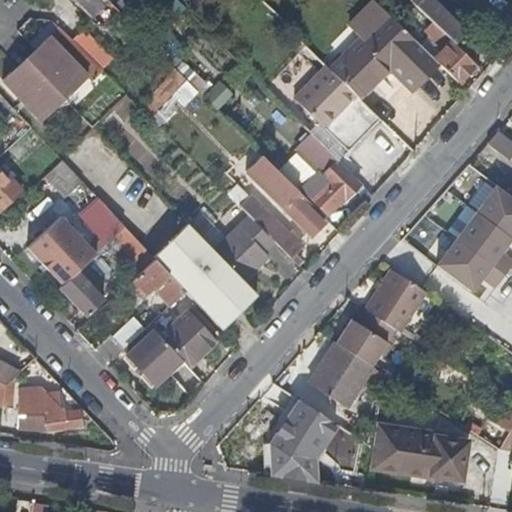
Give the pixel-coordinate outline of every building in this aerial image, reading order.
[(163,28),(183,7),(176,0),(149,0),(142,8),(163,28)] [(351,24),(364,37),(387,13),(374,0),(351,24)] [(417,0),(427,9),(423,13),(426,16),(438,27),(452,41),(475,62),(487,49),(435,0),(417,0)] [(391,64),(414,86),(437,62),(435,59),(387,13),(364,37),(391,64)] [(438,27),(426,16),(419,23),(431,34),(438,27)] [(65,96),(90,73),(49,32),(36,44),(41,49),(20,69),(15,64),(3,76),(42,118),(65,96)] [(101,68),(112,58),(92,36),(81,46),(101,68)] [(357,95),(359,98),(391,64),(364,37),(331,70),(357,95)] [(437,62),(459,83),(477,65),(475,62),(452,41),(435,59),(437,62)] [(325,128),(357,95),(331,70),(327,66),(295,98),(325,128)] [(165,119),(195,91),(175,69),(145,97),(165,119)] [(93,76),(90,73),(65,96),(42,118),(45,122),(69,100),(93,76)] [(511,163),(511,141),(502,134),(490,147),(511,163)] [(337,160),(338,159),(316,138),(307,148),(328,168),(324,173),(330,179),(312,196),(328,212),(346,194),(347,196),(360,183),(337,160)] [(63,200),(82,181),(61,159),(41,179),(63,200)] [(295,193),(299,190),(269,161),(262,161),(260,181),(285,203),(295,193)] [(0,167),(0,209),(1,210),(23,190),(1,166),(0,167)] [(511,197),(498,187),(438,266),(473,293),(484,278),(497,288),(511,268),(511,261),(502,253),(511,240),(511,197)] [(295,193),(285,203),(283,206),(312,235),(324,222),(295,193)] [(274,238),(301,265),(305,260),(298,254),(304,248),(298,241),(301,238),(294,231),(291,234),(252,196),(242,207),(249,214),(274,238)] [(114,234),(124,224),(111,210),(101,220),(114,234)] [(215,249),(244,279),(268,254),(263,249),(274,238),(249,214),(215,249)] [(61,215),(28,246),(62,283),(66,279),(95,252),(61,215)] [(144,267),(155,256),(151,253),(124,224),(114,234),(144,267)] [(240,301),(253,289),(244,279),(215,249),(196,229),(181,242),(216,280),(211,285),(227,302),(234,295),(240,301)] [(172,302),(186,289),(155,256),(144,267),(129,282),(143,296),(153,286),(158,292),(160,290),(172,302)] [(393,267),(365,310),(395,329),(421,287),(393,267)] [(104,298),(77,269),(66,279),(62,283),(60,285),(87,313),(104,298)] [(162,334),(182,355),(189,362),(215,338),(188,308),(162,334)] [(372,367),(395,329),(365,310),(356,323),(350,319),(335,343),(340,346),(372,367)] [(124,348),(146,327),(134,315),(112,336),(124,348)] [(155,380),(182,355),(162,334),(155,327),(128,352),(155,380)] [(376,370),(372,367),(340,346),(314,387),(350,411),(376,370)] [(0,379),(7,383),(17,373),(0,363),(0,379)] [(4,403),(4,407),(13,407),(16,387),(7,386),(4,403)] [(44,396),(19,396),(21,415),(33,413),(36,430),(45,429),(46,435),(54,434),(53,428),(83,423),(81,409),(65,411),(44,396)] [(264,473),(314,486),(332,413),(282,401),(264,473)] [(433,437),(379,429),(373,468),(429,477),(431,464),(463,469),(468,432),(450,429),(435,426),(433,437)] [(227,468),(242,470),(246,442),(232,440),(227,468)]
